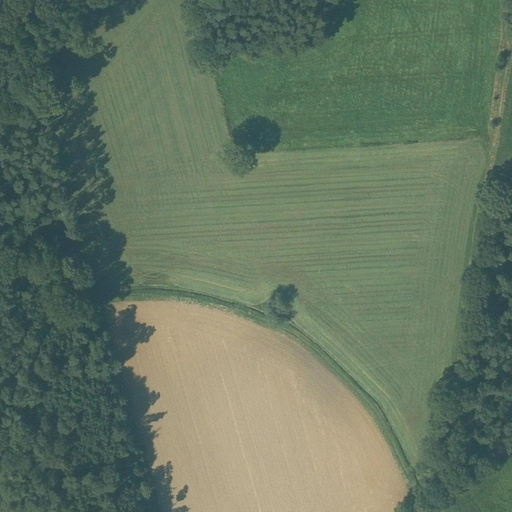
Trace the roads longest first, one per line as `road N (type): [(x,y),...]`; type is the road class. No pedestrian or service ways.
road 1 (track): [(441,495),(508,0)]
road 2 (track): [(0,341),(46,511)]
